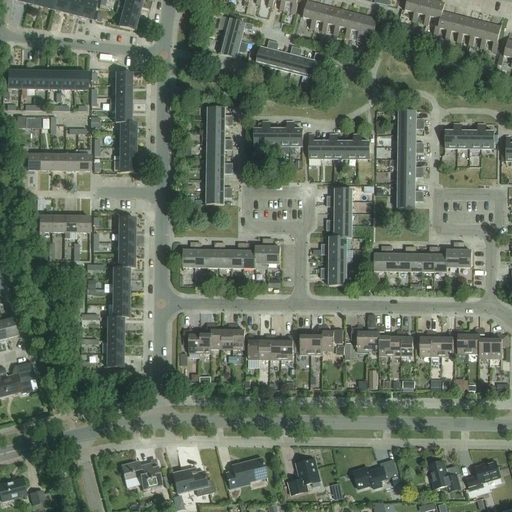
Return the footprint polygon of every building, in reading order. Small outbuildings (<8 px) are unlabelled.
[(42,0),(41,8),(54,11),(56,0),(42,0)] [(56,0),(54,11),(67,14),(70,0),(56,0)] [(82,0),(70,0),(67,14),(79,18),(84,0),(82,0)] [(84,0),(79,18),(92,21),(97,4),(84,0)] [(273,0),(275,0),(282,2),(280,10),(284,11),(286,3),(284,3),(284,0),(273,0)] [(284,0),(284,3),(286,3),(293,5),(291,13),(296,15),(298,5),(297,5),(297,0),(284,0)] [(407,0),(405,11),(414,13),(412,22),(416,23),(419,15),(417,14),(420,0),(407,0)] [(429,0),(420,0),(417,14),(419,15),(426,17),(424,25),(428,26),(431,18),(429,18),(433,1),(429,0)] [(429,18),(431,18),(439,20),(437,28),(435,27),(433,37),(438,38),(440,29),(438,29),(442,13),(445,4),(433,1),(429,18)] [(307,2),(303,19),(312,21),(310,29),(315,31),(317,22),(315,22),(319,5),(307,2)] [(124,10),(122,15),(138,19),(141,7),(125,3),(124,10)] [(319,5),(315,22),(317,22),(324,24),(322,32),(327,33),(329,25),(327,24),(331,8),(319,5)] [(327,24),(329,25),(336,27),(334,35),(338,36),(340,28),(338,27),(342,11),(331,8),(327,24)] [(342,11),(338,27),(340,28),(347,30),(345,38),(350,40),(352,31),(350,30),(354,14),(342,11)] [(438,29),(440,29),(448,31),(445,40),(450,42),(452,33),(451,32),(455,16),(442,13),(438,29)] [(354,14),(350,30),(352,31),(359,33),(357,42),(361,43),(363,34),(361,33),(366,17),(354,14)] [(122,15),(119,27),(135,31),(138,19),(122,15)] [(455,16),(451,32),(452,33),(459,34),(457,43),(461,44),(463,36),(462,35),(466,19),(455,16)] [(361,33),(363,34),(370,36),(368,45),(372,46),(375,36),(373,36),(377,20),(366,17),(361,33)] [(229,19),(226,32),(242,36),(244,29),(252,31),(253,26),(229,19)] [(466,19),(462,35),(463,36),(471,38),(468,46),(473,47),(475,39),(474,38),(478,22),(466,19)] [(474,38),(475,39),(482,41),(480,49),(485,50),(487,42),(485,41),(489,25),(478,22),(474,38)] [(485,41),(487,42),(493,43),(491,52),(496,53),(498,44),(497,44),(501,28),(489,25),(485,41)] [(226,32),(223,43),(247,50),(248,44),(241,42),(242,36),(226,32)] [(511,40),(508,40),(503,57),(511,59),(511,62),(511,68),(511,40)] [(268,68),(274,43),(269,42),(268,44),(267,50),(260,48),(255,65),(268,68)] [(223,43),(220,56),(236,60),(238,53),(246,55),(247,50),(223,43)] [(274,43),(268,68),(279,71),(284,54),(277,53),(279,45),(274,43)] [(284,54),(279,71),(291,74),(297,49),(292,48),(290,56),(284,54)] [(297,49),(291,74),(303,77),(307,60),(301,58),(303,51),(297,49)] [(307,60),(303,77),(315,80),(321,55),(316,54),(314,62),(307,60)] [(20,90),(21,73),(8,72),(7,85),(2,85),(2,92),(7,92),(7,90),(20,90)] [(21,73),(20,90),(34,91),(34,73),(21,73)] [(34,73),(34,91),(47,91),(48,73),(34,73)] [(48,73),(47,91),(61,91),(61,73),(48,73)] [(61,73),(61,91),(74,91),(74,74),(61,73)] [(74,74),(74,91),(87,92),(88,74),(74,74)] [(116,74),(116,87),(131,87),(132,74),(116,74)] [(116,87),(115,99),(131,99),(131,87),(116,87)] [(131,112),(131,99),(115,99),(115,105),(110,104),(110,111),(115,111),(131,112)] [(208,109),(208,122),(234,122),(234,117),(226,117),(226,109),(208,109)] [(115,111),(115,124),(120,125),(120,124),(131,124),(131,112),(115,111)] [(399,112),(399,125),(424,125),(424,120),(416,120),(416,113),(399,112)] [(99,119),(91,119),(91,129),(99,129),(99,119)] [(208,122),(208,133),(225,134),(225,127),(234,127),(234,122),(208,122)] [(254,130),(254,147),(266,147),(267,123),(263,123),(263,130),(254,130)] [(267,123),(266,147),(278,148),(278,131),(270,130),(270,123),(267,123)] [(278,131),(278,148),(290,148),(291,123),(287,123),(287,131),(278,131)] [(291,123),(290,148),(303,148),(303,131),(294,131),(294,123),(291,123)] [(120,136),(136,136),(136,124),(131,124),(120,124),(120,125),(120,136)] [(399,125),(399,137),(416,137),(416,130),(424,130),(424,125),(399,125)] [(445,132),(444,149),(457,150),(457,125),(453,125),(453,132),(445,132)] [(457,125),(457,150),(469,150),(470,133),(462,132),(462,125),(457,125)] [(470,133),(469,150),(482,150),(482,125),(478,125),(478,133),(470,133)] [(482,125),(482,150),(494,150),(494,147),(497,147),(498,135),(494,135),(494,133),(485,133),(486,125),(482,125)] [(208,133),(208,145),(233,145),(233,140),(225,140),(225,134),(208,133)] [(309,135),(309,160),(323,160),(323,143),(316,143),(316,135),(309,135)] [(136,149),(136,136),(120,136),(120,149),(136,149)] [(323,143),(323,160),(334,160),(334,136),(330,136),(330,143),(323,143)] [(334,136),(334,160),(346,160),(346,143),(338,143),(338,136),(334,136)] [(346,143),(346,160),(358,161),(358,136),(354,136),(354,143),(346,143)] [(358,136),(358,161),(370,161),(370,144),(362,144),(362,136),(358,136)] [(399,137),(399,149),(424,149),(424,144),(416,144),(416,137),(399,137)] [(208,145),(208,157),(225,157),(225,151),(233,151),(233,145),(208,145)] [(120,149),(120,161),(136,161),(136,149),(120,149)] [(399,149),(398,161),(416,161),(416,154),(424,154),(424,149),(399,149)] [(90,173),(90,157),(85,157),(85,153),(78,153),(78,157),(77,173),(90,173)] [(40,172),(40,156),(28,156),(27,169),(27,170),(27,172),(40,172)] [(52,172),(53,156),(40,156),(40,172),(52,172)] [(65,172),(65,157),(53,156),(52,172),(65,172)] [(77,173),(78,157),(65,157),(65,172),(77,173)] [(208,157),(208,169),(233,170),(233,164),(225,164),(225,157),(208,157)] [(136,174),(136,161),(120,161),(119,174),(136,174)] [(398,161),(398,173),(423,174),(423,169),(416,169),(416,161),(398,161)] [(208,169),(208,181),(224,182),(224,175),(233,175),(233,170),(208,169)] [(398,173),(398,185),(416,185),(416,178),(423,179),(423,174),(398,173)] [(208,181),(207,193),(233,194),(233,189),(224,188),(224,182),(208,181)] [(398,185),(398,197),(423,197),(423,193),(416,193),(416,185),(398,185)] [(327,203),(353,203),(353,190),(336,190),(335,198),(327,198),(327,203)] [(207,193),(207,206),(224,206),(224,199),(233,199),(233,194),(207,193)] [(398,197),(398,210),(415,210),(415,202),(423,202),(423,197),(398,197)] [(322,208),(327,208),(335,208),(335,215),(352,215),(358,215),(358,203),(353,203),(327,203),(322,203),(322,208)] [(352,227),(352,215),(335,215),(335,222),(327,222),(327,227),(352,227)] [(52,233),(52,218),(39,217),(39,233),(52,233)] [(64,233),(65,218),(52,218),(52,233),(64,233)] [(77,234),(77,218),(65,218),(64,233),(70,234),(77,234)] [(77,218),(77,234),(89,234),(90,218),(77,218)] [(119,219),(119,232),(135,232),(135,219),(119,219)] [(327,227),(327,232),(335,232),(335,238),(335,239),(348,239),(352,239),(352,227),(327,227)] [(119,232),(118,244),(134,244),(135,232),(119,232)] [(322,245),(322,251),(348,251),(348,239),(335,239),(335,238),(330,238),(330,245),(322,245)] [(256,265),(267,265),(268,265),(268,240),(263,240),(263,248),(255,247),(255,253),(256,253),(256,265)] [(273,248),(273,240),(268,240),(268,265),(280,265),(280,248),(273,248)] [(196,269),(196,244),(191,243),(191,252),(183,252),(183,268),(196,269)] [(118,244),(118,256),(134,257),(134,244),(118,244)] [(208,269),(208,252),(201,252),(201,244),(196,244),(196,269),(208,269)] [(220,269),(220,244),(215,244),(215,252),(208,252),(208,269),(220,269)] [(225,252),(225,244),(220,244),(220,269),(232,269),(232,252),(225,252)] [(244,270),(244,244),(239,244),(239,253),(232,252),(232,269),(244,270)] [(256,253),(255,253),(249,253),(249,247),(249,245),(244,244),(244,270),(256,270),(256,265),(256,253)] [(459,269),(459,244),(454,244),(454,252),(447,252),(447,256),(447,269),(448,269),(459,269)] [(464,252),(464,244),(459,244),(459,269),(472,269),(472,252),(464,252)] [(387,273),(387,248),(382,248),(382,255),(375,255),(374,273),(387,273)] [(392,255),(392,248),(387,248),(387,273),(399,273),(399,256),(392,255)] [(411,273),(411,248),(406,248),(406,256),(399,256),(399,273),(411,273)] [(416,256),(416,248),(411,248),(411,273),(423,273),(423,256),(416,256)] [(435,273),(435,248),(430,248),(430,256),(423,256),(423,273),(435,273)] [(441,256),(441,249),(435,248),(435,273),(448,274),(448,269),(447,269),(447,256),(441,256)] [(347,263),(348,251),(322,251),(322,256),(330,256),(330,263),(347,263)] [(118,269),(129,269),(129,270),(134,270),(134,257),(118,256),(118,269)] [(322,269),(322,275),(347,275),(347,263),(330,263),(330,269),(322,269)] [(0,274),(6,273),(10,272),(8,266),(0,268),(0,274)] [(118,269),(113,269),(113,281),(129,281),(129,270),(129,269),(118,269)] [(322,275),(322,280),(330,280),(329,287),(347,287),(347,275),(322,275)] [(8,279),(0,280),(0,287),(10,285),(8,279)] [(113,286),(113,293),(129,294),(129,281),(113,281),(113,286)] [(12,295),(11,290),(0,292),(0,297),(0,298),(12,295)] [(113,293),(112,306),(129,306),(129,294),(113,293)] [(112,318),(112,319),(124,319),(128,320),(129,306),(112,306),(112,318)] [(107,318),(107,331),(123,331),(124,319),(112,319),(112,318),(107,318)] [(3,322),(7,340),(19,337),(14,319),(3,322)] [(211,355),(212,351),(212,325),(207,325),(207,337),(201,336),(201,355),(211,355)] [(223,351),(223,332),(216,332),(216,325),(212,325),(212,351),(223,351)] [(233,351),(234,326),(229,325),(229,332),(223,332),(223,351),(233,351)] [(244,351),(245,332),(238,332),(238,326),(234,326),(233,351),(244,351)] [(323,352),(323,327),(318,327),(318,338),(312,338),(312,357),(323,357),(323,352)] [(334,334),(328,334),(328,327),(323,327),(323,352),(334,353),(334,346),(343,346),(343,332),(334,332),(334,334)] [(369,353),(369,334),(363,334),(363,327),(358,327),(358,330),(352,330),(351,342),(355,342),(355,348),(358,348),(358,353),(369,353)] [(380,353),(380,327),(375,327),(375,329),(375,334),(369,334),(369,353),(380,353)] [(390,358),(391,339),(384,339),(384,327),(380,327),(380,353),(380,358),(390,358)] [(201,355),(201,336),(195,336),(195,329),(190,329),(190,332),(184,332),(184,346),(189,346),(189,355),(201,355)] [(469,355),(469,337),(463,337),(463,330),(458,330),(458,355),(469,355)] [(480,355),(480,330),(476,330),(476,337),(469,337),(469,355),(480,355)] [(490,361),(491,342),(485,342),(485,330),(480,330),(480,355),(480,360),(490,361)] [(107,331),(107,343),(123,344),(123,331),(107,331)] [(312,357),(312,338),(306,338),(306,331),(301,331),(301,343),(301,354),(301,357),(312,357)] [(402,358),(402,332),(397,332),(397,339),(391,339),(390,358),(402,358)] [(413,358),(413,339),(406,339),(406,332),(402,332),(402,358),(413,358)] [(431,358),(432,333),(427,333),(427,339),(420,339),(420,358),(431,358)] [(442,359),(442,339),(436,339),(436,333),(432,333),(431,358),(442,359)] [(454,359),(454,333),(449,333),(449,339),(442,339),(442,359),(454,359)] [(509,349),(509,335),(497,335),(497,342),(491,342),(490,361),(502,361),(502,349),(509,349)] [(260,362),(260,342),(254,342),(254,336),(249,336),(249,361),(260,362)] [(271,362),(271,336),(267,336),(267,343),(260,342),(260,362),(271,362)] [(282,362),(282,343),(276,343),(276,336),(271,336),(271,362),(282,362)] [(293,343),(293,336),(288,336),(288,343),(282,343),(282,362),(293,362),(293,354),(293,343)] [(107,355),(107,356),(123,356),(123,344),(107,343),(107,345),(107,355)] [(107,361),(106,369),(123,369),(123,356),(107,356),(107,357),(107,361)] [(23,396),(33,393),(30,382),(36,380),(32,364),(16,368),(18,376),(0,380),(0,398),(0,399),(22,394),(23,396)] [(249,483),(267,478),(262,459),(249,462),(250,464),(232,469),(233,472),(226,474),(230,491),(249,486),(249,483)] [(143,491),(143,492),(163,487),(156,460),(150,462),(151,464),(140,466),(139,462),(121,466),(125,481),(139,477),(143,491)] [(307,486),(320,482),(315,461),(296,465),(300,481),(288,484),(291,496),(308,492),(307,486)] [(394,488),(401,487),(393,461),(380,465),(381,469),(369,472),(368,469),(354,473),(359,490),(372,486),(374,490),(382,488),(381,483),(392,480),(394,488)] [(483,484),(501,479),(496,462),(474,468),(477,477),(466,480),(470,492),(484,488),(483,484)] [(444,463),(428,467),(435,491),(448,487),(450,494),(460,491),(464,490),(460,476),(457,477),(456,476),(448,478),(444,463)] [(177,495),(196,490),(198,498),(215,494),(216,492),(213,482),(211,481),(207,482),(204,472),(196,474),(195,469),(172,475),(177,495)] [(0,497),(1,502),(27,496),(22,480),(0,485),(0,497)] [(340,486),(332,487),(334,501),(342,500),(340,486)] [(30,495),(33,507),(46,504),(43,491),(30,495)]
